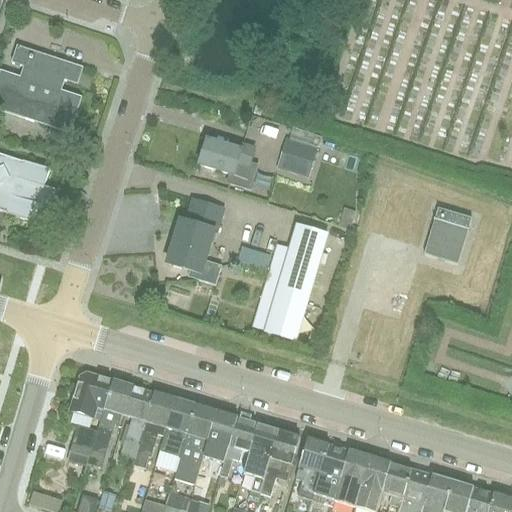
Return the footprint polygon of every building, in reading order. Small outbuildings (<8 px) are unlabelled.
[(413,58),(426,0),(402,0),(387,67),(395,69),(398,55),(413,58)] [(429,89),(450,23),(432,18),(412,83),(429,89)] [(459,77),(475,30),(457,24),(442,71),(459,77)] [(0,111),(19,117),(31,121),(70,134),(72,126),(74,127),(83,99),(63,93),(66,81),(79,86),(84,70),(18,48),(13,64),(26,69),(22,79),(2,73),(0,78),(0,111)] [(256,106),(253,113),(261,116),(263,109),(256,106)] [(207,140),(198,167),(229,176),(226,184),(251,192),(259,166),(251,164),(256,149),(241,144),(239,150),(207,140)] [(313,165),(318,150),(286,140),(282,156),(313,165)] [(0,211),(7,214),(7,215),(37,225),(37,224),(34,223),(39,207),(50,211),(57,191),(45,188),(50,172),(54,173),(54,172),(24,162),(23,163),(0,155),(0,211)] [(178,234),(169,265),(190,272),(188,278),(215,286),(221,267),(205,262),(214,233),(217,234),(224,211),(194,202),(187,224),(182,222),(181,224),(177,224),(175,232),(178,234)] [(472,219),(439,209),(425,255),(459,265),(472,219)] [(337,231),(349,235),(355,216),(344,213),(337,231)] [(269,226),(286,231),(289,221),(272,217),(269,226)] [(295,342),(327,237),(298,228),(266,334),(295,342)] [(306,351),(316,354),(320,337),(311,334),(306,351)] [(103,410),(112,382),(87,374),(79,379),(69,413),(94,420),(98,409),(103,410)] [(134,388),(112,382),(103,410),(97,432),(91,450),(106,455),(114,427),(122,429),(125,417),(134,388)] [(120,457),(134,462),(155,395),(134,388),(125,417),(132,419),(120,457)] [(175,401),(155,395),(134,462),(133,466),(145,470),(149,457),(151,458),(157,436),(164,438),(175,401)] [(175,401),(164,438),(160,453),(180,459),(181,459),(196,407),(175,401)] [(217,414),(196,407),(181,459),(174,479),(196,486),(204,459),(217,414)] [(236,419),(217,414),(204,459),(223,465),(236,419)] [(243,452),(250,454),(259,426),(236,419),(223,465),(220,477),(228,479),(233,461),(240,463),(243,452)] [(261,495),(279,432),(259,426),(250,454),(244,476),(255,479),(251,492),(261,495)] [(91,450),(97,432),(78,427),(68,462),(86,467),(87,465),(91,450)] [(279,432),(261,495),(271,498),(276,480),(287,483),(301,439),(279,432)] [(312,502),(328,447),(307,441),(296,481),(303,483),(298,498),(312,502)] [(350,453),(328,447),(312,502),(324,506),(326,500),(335,503),(350,453)] [(370,459),(350,453),(335,503),(355,509),(370,459)] [(392,466),(370,459),(355,509),(364,511),(376,511),(380,504),(382,495),(392,466)] [(392,466),(382,495),(393,498),(390,507),(400,510),(412,472),(392,466)] [(422,511),(433,478),(412,472),(400,510),(399,511),(422,511)] [(445,511),(454,484),(433,478),(422,511),(445,511)] [(467,511),(474,490),(454,484),(445,511),(467,511)] [(490,511),(495,496),(474,490),(467,511),(490,511)] [(103,511),(111,511),(117,496),(104,492),(98,510),(103,511)] [(166,508),(145,502),(142,511),(164,511),(170,494),(166,508)] [(181,511),(185,499),(170,494),(164,511),(181,511)] [(511,511),(511,501),(495,496),(490,511),(511,511)] [(34,499),(31,509),(39,511),(54,511),(56,506),(34,499)]
